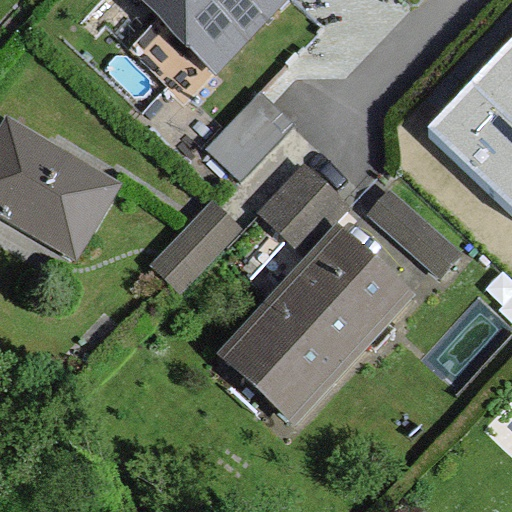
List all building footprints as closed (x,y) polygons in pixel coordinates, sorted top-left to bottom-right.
[(135,0),(128,7),(188,65),(250,0),(135,0)] [(219,152),(249,177),(288,130),(259,105),(219,152)] [(116,198),(0,134),(0,236),(73,277),(116,198)] [(324,159),(258,203),(281,237),(251,258),(265,279),(361,213),(324,159)] [(162,261),(191,289),(252,228),(223,199),(162,261)] [(348,236),(220,373),(291,440),(420,303),(348,236)]
